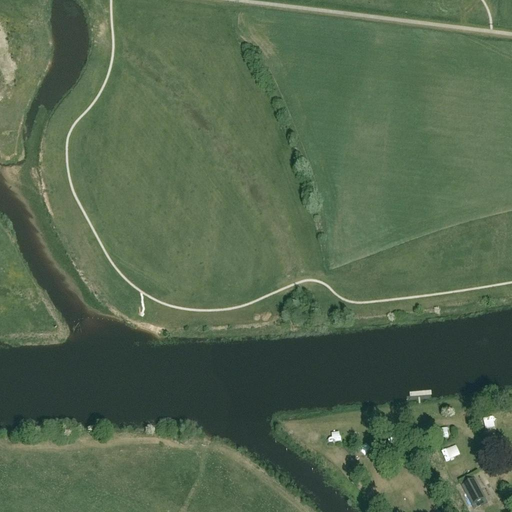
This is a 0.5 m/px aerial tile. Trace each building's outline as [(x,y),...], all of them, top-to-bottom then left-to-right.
[(497,420),(486,421),(487,433),(499,431),(497,420)] [(368,447),(368,434),(358,435),(359,447),(368,447)] [(443,445),(451,444),(448,434),(441,436),(443,445)] [(448,456),(451,463),(460,459),(457,452),(448,456)] [(459,471),(454,475),(460,483),(465,480),(459,471)] [(486,500),(475,480),(462,487),(473,507),(486,500)]
